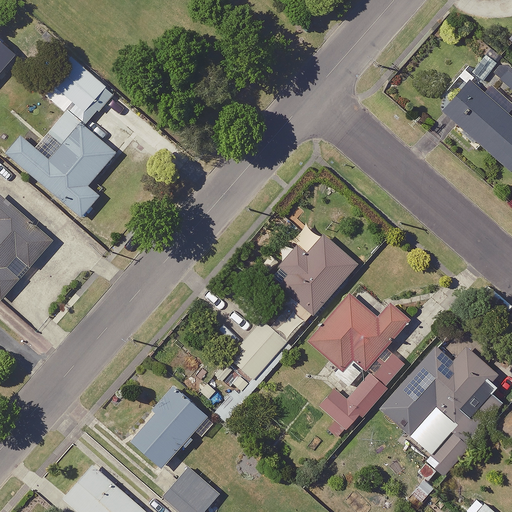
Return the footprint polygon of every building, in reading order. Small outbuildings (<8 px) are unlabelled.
[(496,61),(484,51),(470,70),(481,79),(496,61)] [(107,89),(72,58),(50,83),(85,114),(107,89)] [(494,72),(511,88),(511,68),(504,61),(494,72)] [(511,173),(511,116),(471,81),(443,114),(511,173)] [(117,154),(81,123),(50,161),(22,137),(6,154),(82,218),(100,196),(89,187),(117,154)] [(54,242),(0,194),(0,299),(2,301),(54,242)] [(279,287),(313,316),(355,267),(322,238),(279,287)] [(352,294),(308,342),(343,373),(354,360),(367,372),(412,322),(391,302),(378,317),(352,294)] [(229,358),(253,379),(286,342),(261,321),(229,358)] [(437,346),(379,409),(411,438),(439,408),(462,428),(498,388),(492,383),(499,375),(466,346),(453,360),(437,346)] [(406,365),(393,354),(373,376),(386,387),(406,365)] [(330,396),(320,408),(348,433),(388,389),(386,387),(373,376),(371,374),(348,399),(343,394),(336,401),(330,396)] [(209,419),(174,387),(152,411),(155,413),(130,442),(162,470),(209,419)] [(453,432),(426,462),(443,477),(470,447),(453,432)] [(64,499),(79,511),(147,511),(95,465),(64,499)] [(206,511),(220,497),(189,468),(163,497),(179,511),(206,511)] [(434,489),(424,480),(412,493),(422,502),(434,489)]
